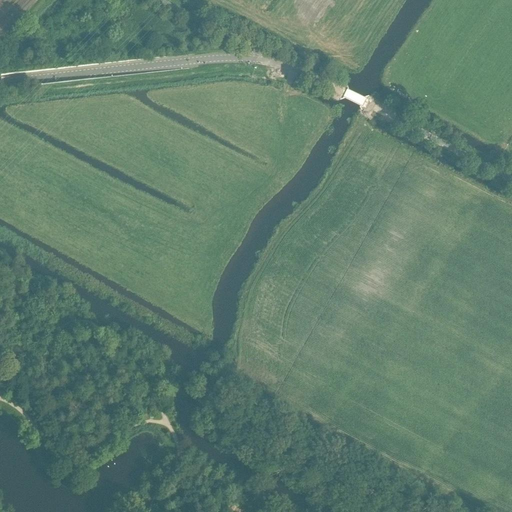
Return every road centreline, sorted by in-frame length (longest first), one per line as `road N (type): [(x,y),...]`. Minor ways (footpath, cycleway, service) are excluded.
road 1 (unclassified): [(511,180),(319,81),(254,59)]
road 2 (unclassified): [(0,82),(254,59)]
